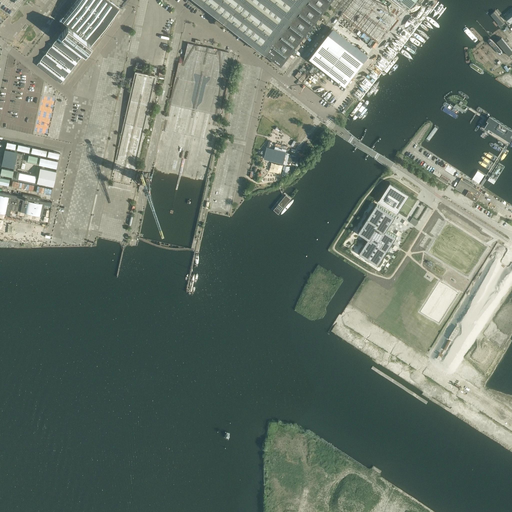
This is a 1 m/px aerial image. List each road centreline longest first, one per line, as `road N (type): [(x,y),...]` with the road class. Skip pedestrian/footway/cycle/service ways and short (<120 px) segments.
road 1 (unknown): [(327,116),(390,39),(370,0)]
road 2 (unclassified): [(285,80),(181,0)]
